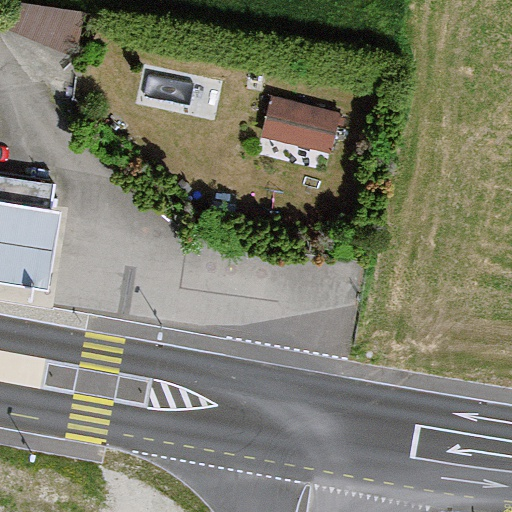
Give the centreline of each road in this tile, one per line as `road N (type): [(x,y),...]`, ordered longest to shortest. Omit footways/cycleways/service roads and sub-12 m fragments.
road 1 (secondary): [(318,410),(0,364)]
road 2 (secondary): [(511,438),(318,410)]
